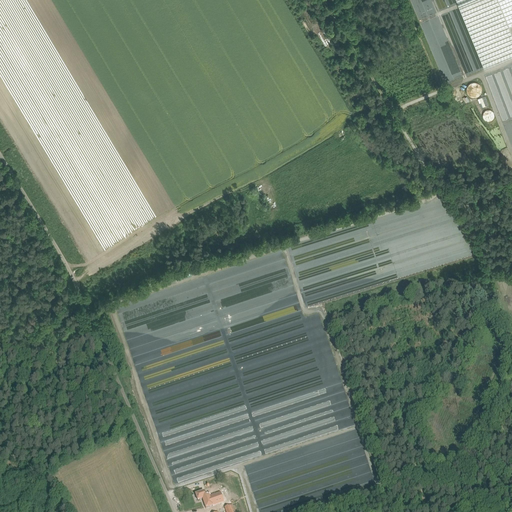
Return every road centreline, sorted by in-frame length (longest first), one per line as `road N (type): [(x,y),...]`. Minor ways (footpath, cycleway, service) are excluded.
road 1 (unclassified): [(0,152),(92,313),(174,511)]
road 2 (track): [(511,277),(489,269),(324,0)]
road 3 (track): [(73,280),(260,172)]
